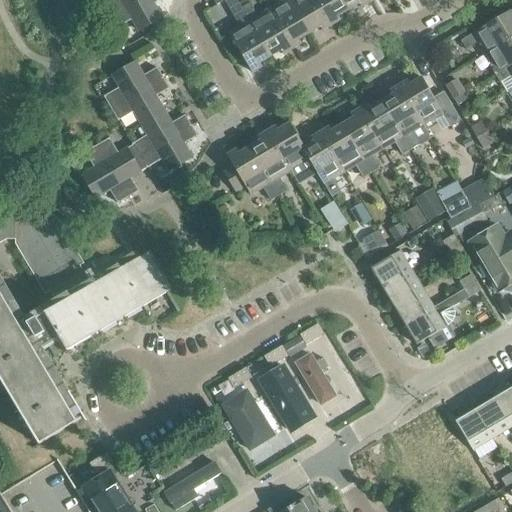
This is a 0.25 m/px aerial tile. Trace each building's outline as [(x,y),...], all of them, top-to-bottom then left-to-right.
[(110,0),(102,5),(109,17),(137,0),(110,0)] [(153,4),(160,0),(137,0),(109,17),(116,29),(132,19),(139,32),(162,18),(153,4)] [(288,0),(277,0),(280,4),(269,11),(292,50),(301,44),(298,40),(309,34),(288,0)] [(288,0),(309,34),(320,28),(322,32),(331,26),(315,0),(288,0)] [(315,0),(331,26),(340,21),(338,17),(348,11),(341,0),(315,0)] [(368,0),(341,0),(348,11),(359,4),(361,8),(370,3),(368,0)] [(269,11),(258,17),(249,4),(241,9),(270,57),(280,51),(283,55),(292,50),(269,11)] [(229,34),(252,73),(262,68),(259,64),(270,57),(241,9),(233,14),(241,27),(229,34)] [(480,42),(486,53),(511,37),(511,16),(509,12),(460,41),(466,50),(480,42)] [(490,67),(495,75),(511,63),(511,37),(486,53),(493,64),(490,67)] [(120,88),(104,97),(111,109),(163,79),(157,68),(143,76),(135,62),(112,76),(120,88)] [(511,63),(495,75),(499,83),(511,75),(511,63)] [(407,81),(398,86),(422,125),(441,114),(449,127),(460,121),(443,93),(433,99),(421,78),(410,84),(407,81)] [(163,79),(111,109),(118,121),(134,112),(142,126),(153,119),(150,115),(162,108),(155,97),(169,89),(163,79)] [(463,94),(464,94),(456,80),(445,86),(454,100),(463,94)] [(422,125),(398,86),(389,91),(392,95),(381,101),(410,151),(419,146),(422,146),(428,142),(430,140),(431,139),(422,125)] [(457,105),(467,100),(463,94),(454,100),(457,105)] [(402,155),(410,151),(381,101),(371,108),(368,104),(359,109),(383,148),(394,142),(402,155)] [(138,157),(191,126),(185,116),(171,124),(162,108),(150,115),(153,119),(142,126),(148,136),(132,145),(133,146),(132,146),(138,157)] [(353,119),(342,125),(371,174),(379,169),(371,155),(383,148),(359,109),(350,115),(353,119)] [(477,139),(486,133),(480,123),(470,128),(477,139)] [(303,148),(289,124),(278,130),(275,127),(267,132),(290,171),(301,164),(309,178),(317,173),(318,173),(303,148)] [(329,127),(320,133),(343,172),(355,165),(363,179),(371,174),(342,125),(331,131),(329,127)] [(183,144),(197,136),(191,126),(138,157),(146,169),(161,160),(169,172),(192,158),(183,144)] [(249,148),(279,196),(287,191),(279,177),(290,171),(267,132),(257,137),(260,141),(249,148)] [(343,172),(320,133),(311,138),(313,142),(303,148),(318,173),(317,173),(331,197),(340,192),(332,178),(343,172)] [(483,149),(492,143),(486,133),(477,139),(483,149)] [(138,157),(132,146),(118,154),(109,139),(97,146),(127,198),(138,192),(130,178),(146,169),(138,157)] [(127,198),(97,146),(85,153),(94,168),(82,176),(95,199),(109,190),(117,204),(127,198)] [(279,196),(249,148),(239,154),(236,150),(227,156),(233,167),(223,173),(235,193),(245,187),(250,194),(262,187),(270,201),(279,196)] [(485,179),(462,192),(472,208),(494,195),(485,179)] [(511,186),(502,192),(508,204),(511,202),(511,186)] [(443,212),(431,191),(425,194),(416,199),(429,221),(443,212)] [(451,219),(471,208),(462,193),(442,204),(451,220),(451,219)] [(483,214),(502,204),(497,195),(495,196),(479,205),(483,214)] [(446,222),(453,235),(455,238),(487,220),(483,214),(479,205),(472,208),(451,219),(451,220),(446,222)] [(141,257),(137,250),(133,252),(128,255),(88,279),(80,266),(84,264),(56,216),(15,217),(15,244),(15,245),(45,295),(51,292),(55,299),(41,307),(42,309),(22,321),(0,283),(0,244),(7,240),(6,217),(0,217),(0,371),(2,375),(0,375),(0,379),(19,412),(23,410),(31,424),(28,426),(39,445),(45,441),(77,422),(69,410),(74,408),(41,352),(44,350),(49,347),(53,355),(54,356),(55,356),(54,353),(65,347),(66,350),(67,351),(166,292),(168,291),(146,253),(141,257)] [(495,231),(471,245),(502,296),(511,289),(511,244),(505,249),(495,231)] [(447,250),(458,243),(455,238),(453,235),(442,242),(447,250)] [(452,257),(463,251),(458,243),(447,250),(452,257)] [(371,269),(382,288),(411,271),(400,251),(371,269)] [(393,307),(422,289),(411,271),(382,288),(393,307)] [(464,290),(475,283),(470,275),(459,282),(464,290)] [(433,308),(405,325),(416,345),(445,328),(448,324),(451,317),(450,311),(450,309),(480,291),(475,283),(464,290),(433,308)] [(405,325),(433,308),(422,289),(393,307),(405,325)] [(305,345),(324,334),(318,324),(299,335),(305,345)] [(305,346),(305,345),(299,335),(283,346),(289,356),(305,346)] [(270,367),(288,356),(282,346),(264,357),(270,367)] [(340,399),(313,356),(296,367),(323,410),(340,399)] [(233,389),(251,378),(245,368),(227,379),(233,389)] [(285,374),(263,388),(282,420),(305,407),(285,374)] [(281,438),(250,386),(221,404),(251,456),(281,438)] [(510,428),(511,426),(511,388),(493,399),(510,428)] [(492,439),(510,428),(493,399),(475,410),(492,439)] [(472,450),(492,439),(475,410),(455,421),(472,450)] [(95,474),(113,462),(113,461),(107,453),(89,464),(95,474)] [(163,482),(189,466),(182,453),(155,469),(163,482)] [(218,460),(165,494),(175,511),(229,477),(218,460)] [(138,511),(111,470),(84,488),(99,511),(138,511)] [(505,487),(511,483),(511,473),(501,480),(505,487)] [(10,511),(1,496),(0,495),(0,494),(0,511),(10,511)] [(313,511),(305,497),(295,504),(291,496),(267,510),(267,511),(313,511)] [(485,511),(492,511),(499,508),(494,501),(483,507),(485,511)]
